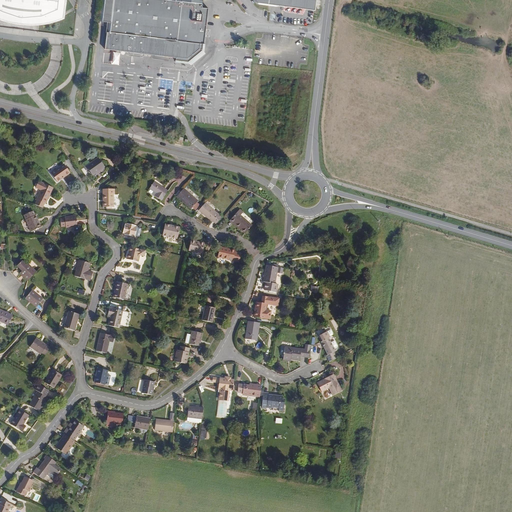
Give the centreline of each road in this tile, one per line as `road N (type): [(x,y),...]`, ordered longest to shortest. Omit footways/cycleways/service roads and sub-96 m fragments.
road 1 (secondary): [(294,177),(0,102)]
road 2 (secondary): [(0,108),(241,170),(286,195)]
road 3 (residential): [(77,355),(103,272),(118,254),(94,231),(92,198),(70,199),(43,230)]
road 4 (residential): [(226,349),(148,407),(82,392)]
road 5 (secondary): [(329,0),(312,133)]
road 6 (secondary): [(384,207),(511,245)]
road 7 (residential): [(82,392),(0,479)]
